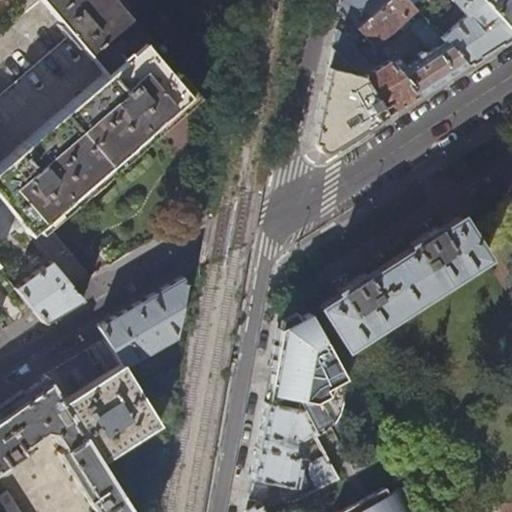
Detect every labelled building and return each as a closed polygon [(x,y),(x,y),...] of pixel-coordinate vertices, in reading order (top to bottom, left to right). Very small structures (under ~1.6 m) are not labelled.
[(190,95),(105,0),(39,0),(104,72),(0,159),(0,202),(20,227),(24,232),(41,218),(44,222),(73,198),(70,194),(148,130),(151,134),(178,111),(175,107),(190,95)] [(35,0),(15,0),(24,10),(35,0)] [(344,0),(342,3),(340,10),(355,26),(383,0),(344,0)] [(412,7),(411,6),(405,0),(383,0),(355,26),(364,35),(371,44),(412,7)] [(479,0),(405,0),(411,6),(417,0),(450,0),(464,14),(443,33),(440,30),(436,33),(465,64),(484,51),(511,34),(479,0)] [(511,0),(479,0),(511,34),(511,33),(511,0)] [(364,35),(355,26),(340,10),(334,37),(332,48),(361,75),(386,114),(400,105),(418,94),(386,59),(369,70),(353,45),(364,35)] [(438,81),(465,64),(436,33),(418,14),(410,24),(411,29),(415,33),(431,50),(424,54),(422,50),(416,54),(418,58),(405,66),(384,44),(376,49),(386,59),(418,94),(438,81)] [(323,154),(358,132),(386,114),(361,75),(332,48),(322,96),(312,140),(317,142),(317,146),(319,151),(323,154)] [(0,202),(0,234),(4,231),(8,235),(13,230),(15,230),(20,227),(0,202)] [(315,306),(341,347),(484,257),(457,216),(436,230),(434,226),(433,227),(428,219),(416,227),(421,235),(406,243),(408,247),(363,275),(361,272),(346,281),(341,274),(329,281),(334,289),(333,290),(335,293),(315,306)] [(13,286),(44,323),(61,312),(82,300),(49,261),(48,261),(13,286)] [(97,325),(121,363),(124,367),(157,347),(158,349),(163,346),(162,344),(176,336),(185,283),(181,276),(153,293),(97,325)] [(268,396),(266,405),(295,410),(297,408),(310,432),(313,430),(319,422),(325,415),(328,408),(330,400),(332,390),(333,380),(341,376),(308,314),(277,331),(273,356),(275,357),(268,396)] [(147,358),(126,370),(132,380),(153,369),(147,358)] [(126,370),(124,367),(121,363),(94,380),(60,402),(123,499),(139,489),(151,492),(163,429),(137,388),(132,380),(126,370)] [(137,388),(163,429),(166,435),(170,415),(165,414),(173,366),(137,388)] [(131,511),(123,499),(60,402),(43,375),(0,404),(0,471),(31,449),(29,445),(46,433),(54,434),(63,449),(58,452),(97,511),(96,511),(131,511)] [(253,466),(250,484),(277,490),(278,484),(293,487),(299,458),(293,456),(294,448),(300,448),(302,441),(300,438),(305,436),(314,453),(320,450),(310,432),(297,408),(295,410),(266,405),(264,404),(260,429),(253,466)] [(306,474),(314,489),(335,479),(323,456),(308,464),(306,474)] [(249,492),(247,500),(255,501),(261,511),(275,504),(277,490),(250,484),(249,492)] [(414,511),(400,486),(386,493),(382,487),(336,511),(414,511)] [(0,511),(22,511),(8,491),(0,496),(0,511)] [(261,511),(255,501),(247,500),(244,511),(261,511)]
